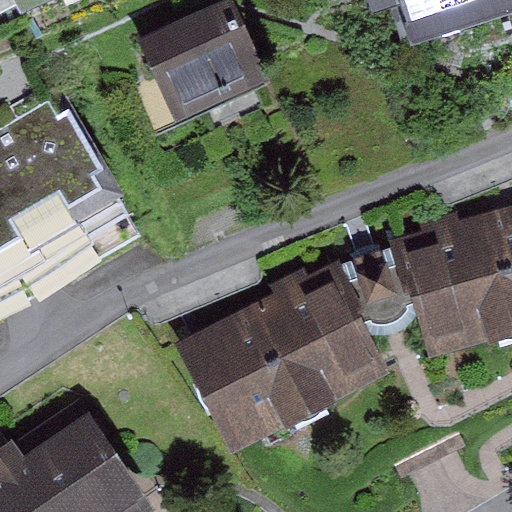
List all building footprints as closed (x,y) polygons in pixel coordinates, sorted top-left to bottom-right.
[(21,0),(32,22),(78,0),(21,0)] [(511,0),(401,0),(418,50),(511,18),(511,0)] [(227,19),(148,53),(178,122),(257,87),(227,19)] [(48,111),(0,137),(0,307),(120,240),(48,111)] [(511,222),(404,254),(435,358),(511,334),(511,222)] [(326,284),(183,356),(233,454),(376,382),(326,284)] [(130,511),(72,423),(0,469),(0,511),(130,511)]
